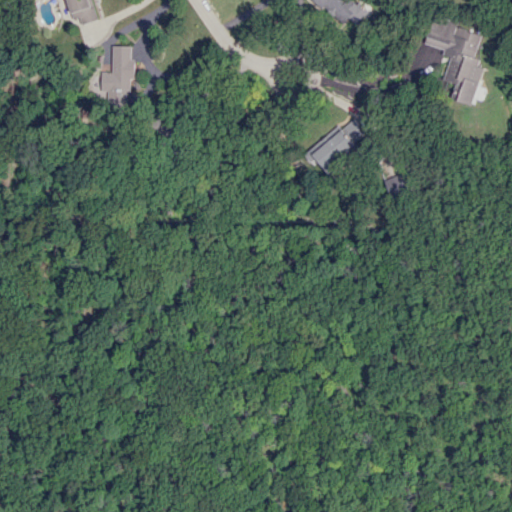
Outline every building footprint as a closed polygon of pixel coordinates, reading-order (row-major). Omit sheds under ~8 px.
[(99,19),(93,0),(66,0),(73,20),(79,18),(81,25),(99,19)] [(365,16),(351,0),(311,0),(320,10),(326,5),(342,25),(350,18),(355,24),(365,16)] [(481,31),(431,18),(424,44),(444,49),(442,56),(449,58),(443,80),(455,83),(451,99),(471,104),(477,82),(473,81),(478,59),(474,57),(481,31)] [(132,46),(112,45),(112,73),(101,72),(100,90),(108,91),(108,100),(114,100),(114,91),(133,92),(134,58),(131,58),(132,46)] [(369,137),(356,119),(341,129),(340,127),(306,152),(316,165),(320,161),(326,169),(369,137)]
